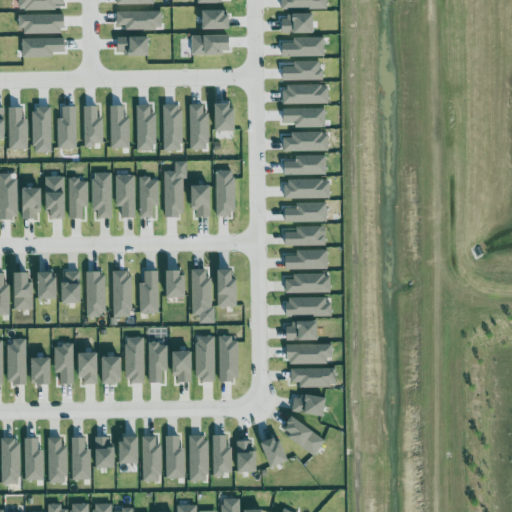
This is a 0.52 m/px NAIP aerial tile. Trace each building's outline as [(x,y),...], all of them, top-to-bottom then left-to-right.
[(235,171),(216,171),(217,215),(236,215),(235,171)] [(111,174),(92,174),(93,211),(98,211),(98,219),(112,219),(111,174)] [(165,216),(184,216),(184,174),(164,174),(165,216)] [(18,175),(0,175),(0,219),(19,219),(18,175)] [(135,176),(115,176),(116,207),(121,207),(121,218),(136,218),(135,176)] [(47,220),(66,219),(65,177),(46,177),(47,220)] [(139,179),(140,218),(155,218),(155,206),(159,205),(159,178),(139,179)] [(88,180),(69,180),(69,219),(83,219),(83,207),(88,207),(88,180)] [(212,186),(192,186),(193,217),(212,217),(212,186)] [(43,189),(21,189),(22,220),(37,220),(37,213),(43,213),(43,189)] [(325,246),(325,227),(297,227),(297,232),(286,232),(286,246),(325,246)] [(328,250),(297,251),(297,256),(286,256),(287,270),(328,269),(328,250)] [(212,278),(207,278),(207,270),(192,270),(193,316),(212,315),(212,278)] [(238,307),(238,280),(234,280),(234,270),(218,270),(218,307),(238,307)] [(159,313),(159,271),(145,271),(145,283),(139,283),(140,313),(159,313)] [(186,271),(166,271),(166,298),(187,297),(186,271)] [(82,303),(81,272),(62,273),(64,304),(82,303)] [(113,272),(114,318),(131,318),(131,272),(113,272)] [(30,273),(13,274),(14,311),(34,310),(34,283),(30,283),(30,273)] [(57,300),(57,273),(37,273),(37,300),(57,300)] [(86,273),(87,316),(106,316),(105,273),(86,273)] [(0,274),(3,274),(4,285),(9,285),(9,315),(0,315),(0,274)] [(285,280),(286,294),(331,293),(330,274),(294,275),(294,280),(285,280)] [(330,298),(287,298),(287,317),(330,317),(330,298)] [(287,341),(319,341),(319,323),(287,324),(287,341)] [(215,336),(196,337),(197,383),(216,382),(215,336)] [(219,339),(220,382),(240,382),(239,338),(219,339)] [(137,388),(126,388),(125,340),(141,340),(142,388),(137,388)] [(19,388),(7,389),(6,350),(9,350),(9,344),(22,344),(23,388),(19,388)] [(331,364),(331,344),(288,345),(288,365),(331,364)] [(157,385),(149,385),(149,348),(165,348),(165,377),(159,377),(159,385),(157,385)] [(66,390),(57,390),(57,377),(54,377),(55,349),(73,349),(72,390),(66,390)] [(192,352),(173,352),(174,383),(193,382),(192,352)] [(88,387),(77,387),(76,355),(92,354),(94,386),(88,387)] [(111,387),(97,387),(97,357),(114,356),(114,383),(117,383),(117,387),(111,387)] [(40,389),(28,390),(27,364),(46,363),(47,389),(40,389)] [(337,387),(337,368),(291,369),(291,384),(300,384),(300,388),(337,387)] [(294,395),(292,413),(326,416),(327,398),(294,395)] [(326,441),(292,417),(284,428),(291,434),(289,438),(315,457),(326,441)] [(161,445),(157,445),(156,436),(142,437),(143,482),(162,481),(161,445)] [(180,436),(166,436),(167,479),(186,479),(185,448),(180,448),(180,436)] [(208,436),(189,436),(190,482),(209,481),(208,436)] [(232,474),(232,447),(227,447),(227,436),(213,436),(213,474),(232,474)] [(279,437),(260,444),(270,469),(289,462),(279,437)] [(114,469),(114,438),(95,438),(95,469),(114,469)] [(20,484),(19,439),(1,439),(2,485),(20,484)] [(39,439),(25,439),(24,480),(44,481),(44,450),(39,450),(39,439)] [(63,439),(48,439),(49,484),(68,483),(67,447),(63,447),(63,439)] [(91,480),(91,450),(86,450),(85,439),(71,439),(72,480),(91,480)] [(140,464),(140,439),(118,439),(118,464),(140,464)] [(238,473),(258,472),(257,452),(251,452),(251,441),(237,442),(238,473)] [(240,511),(240,499),(221,499),(221,511),(240,511)]
